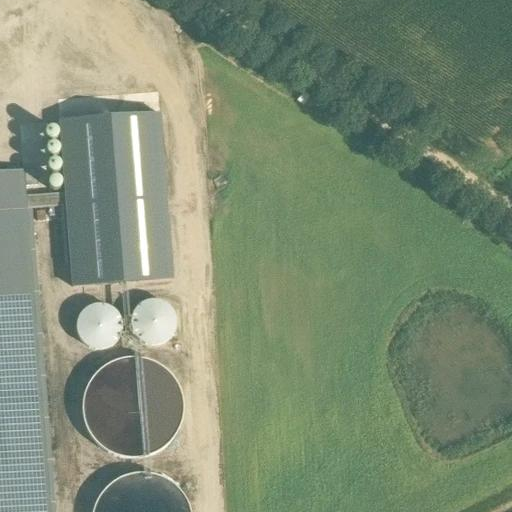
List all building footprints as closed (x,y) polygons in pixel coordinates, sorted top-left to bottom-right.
[(59,123),(73,291),(174,282),(160,115),(59,123)] [(0,174),(0,511),(50,511),(23,173),(0,174)] [(150,296),(123,322),(149,350),(177,324),(150,296)] [(76,344),(111,349),(116,309),(81,305),(76,344)] [(146,458),(174,434),(184,395),(158,365),(118,354),(84,384),(76,416),(107,452),(127,457),(121,478),(98,498),(94,511),(192,511),(193,511),(164,477),(151,474),(144,466),(146,458)]
